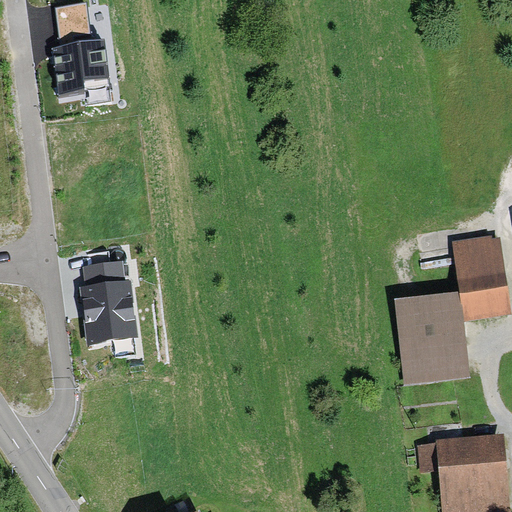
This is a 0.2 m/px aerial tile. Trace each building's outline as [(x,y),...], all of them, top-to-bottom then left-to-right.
[(57,9),(62,50),(93,46),(88,6),(57,9)] [(62,50),(54,50),(60,98),(112,92),(106,44),(93,46),(62,50)] [(502,314),(497,244),(456,248),(460,302),(401,307),(406,380),(464,376),(460,317),(502,314)] [(88,293),(125,288),(122,267),(86,271),(88,293)] [(88,293),(83,293),(86,319),(89,346),(135,341),(129,288),(125,288),(88,293)] [(501,511),(495,442),(437,446),(442,511),(501,511)]
